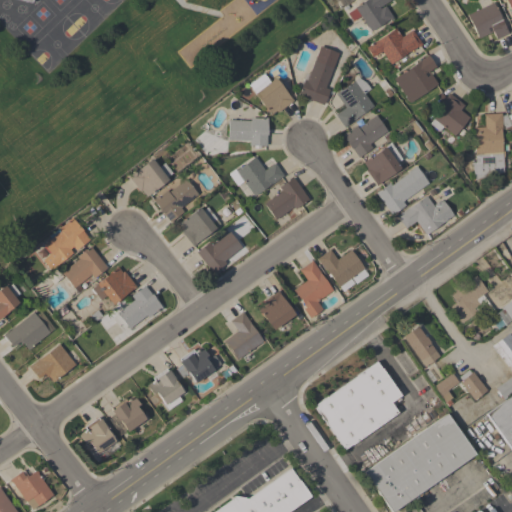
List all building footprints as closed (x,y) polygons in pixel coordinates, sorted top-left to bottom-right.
[(360,16),(352,21),(346,13),(354,8),(354,7),(364,0),(388,0),(379,7),(380,9),(384,5),(392,17),(370,31),(360,16)] [(481,8),(477,0),(491,0),(492,2),(507,34),(495,39),(492,32),(478,38),(466,15),(481,8)] [(411,30),(421,44),(417,47),(417,46),(390,64),(380,51),(372,57),(365,48),(394,28),(401,37),(411,30)] [(328,89),(323,105),(298,95),(304,79),(303,79),(305,73),(308,74),(314,60),(313,60),(317,51),(334,57),(331,66),(342,71),(332,91),(328,89)] [(437,84),(409,103),(407,101),(406,101),(404,97),(404,96),(393,79),(424,57),(424,56),(427,54),(435,67),(428,71),(437,84)] [(277,112),(276,110),(269,115),(253,94),(274,77),(289,97),(292,100),(277,112)] [(370,89),(363,93),(372,106),(355,118),(356,119),(343,127),(334,115),(344,107),(335,94),(358,77),(365,82),(370,89)] [(468,117),(453,136),(442,126),(438,131),(428,123),(440,109),(438,107),(449,93),(463,105),(460,110),(468,117)] [(475,162),(473,127),(483,126),(483,114),(500,113),(501,116),(506,114),(511,130),(511,133),(509,134),(508,130),(504,129),(499,118),(503,172),(473,180),(471,162),(475,162)] [(386,131),(369,144),(371,148),(357,157),(351,148),(350,149),(346,142),(341,134),(345,132),(346,132),(355,125),(357,128),(375,115),(386,131)] [(227,140),(228,120),(250,121),(250,118),(261,118),(261,117),(267,118),(266,146),(260,146),(260,148),(253,148),(253,145),(248,145),(249,141),(227,140)] [(375,184),(374,184),(368,175),(365,170),(366,168),(362,162),(384,147),(399,168),(379,183),(376,186),(375,184)] [(264,170),(274,163),(283,175),(254,196),(235,170),(254,156),(264,170)] [(158,167),(163,163),(172,173),(166,178),(167,180),(146,197),(141,190),(139,192),(128,177),(151,158),(158,167)] [(375,192),(389,183),(390,185),(408,173),(407,172),(415,166),(428,183),(402,201),(405,205),(391,215),(375,192)] [(275,220),(263,203),(281,190),(278,187),(292,177),(308,200),(294,209),(292,207),(275,220)] [(180,208),(183,212),(169,222),(152,200),(156,197),(156,198),(166,190),(168,192),(185,179),(197,194),(180,208)] [(433,207),(434,206),(433,205),(439,200),(440,202),(442,200),(452,215),(425,235),(415,221),(405,228),(396,216),(425,195),(433,207)] [(180,231),(182,230),(177,224),(198,207),(201,211),(206,207),(216,218),(211,223),(215,228),(192,246),(180,231)] [(43,244),(60,231),(58,229),(68,221),(67,220),(71,217),(89,240),(75,251),(72,247),(69,249),(72,253),(50,270),(42,260),(49,254),(42,247),(44,245),(43,244)] [(208,242),(211,245),(229,232),(241,247),(240,247),(244,252),(226,266),(224,264),(212,273),(195,252),(208,242)] [(107,268),(93,278),(90,275),(73,288),(61,272),(78,259),(76,257),(90,246),(107,268)] [(337,287),(316,258),(329,249),(336,259),(349,250),(363,268),(337,287)] [(306,280),(298,270),(311,260),(320,273),(319,273),(332,290),(316,302),(321,309),(309,318),(302,309),(305,307),(292,290),(306,280)] [(136,287),(132,291),(131,290),(112,305),(105,296),(100,300),(90,288),(117,267),(121,272),(123,271),(136,287)] [(455,292),(452,288),(461,281),(464,285),(470,281),(469,280),(475,275),(486,291),(475,299),(478,304),(473,308),(476,312),(461,323),(449,307),(455,302),(450,295),(455,292)] [(18,303),(0,317),(0,288),(4,285),(18,303)] [(133,300),(130,296),(144,285),(161,307),(148,318),(146,315),(128,329),(116,313),(133,300)] [(272,330),(256,308),(262,304),(261,302),(277,290),(280,294),(279,294),(294,315),(272,330)] [(511,319),(505,325),(499,316),(504,313),(500,307),(511,298),(511,319)] [(48,333),(31,346),(32,347),(27,350),(22,343),(20,344),(18,342),(11,347),(2,335),(32,312),(48,333)] [(236,331),(229,320),(241,312),(262,341),(236,359),(223,340),(236,331)] [(417,326),(425,337),(426,336),(430,342),(429,343),(438,356),(433,360),(434,362),(429,365),(428,363),(423,366),(402,336),(417,326)] [(508,333),(511,338),(511,392),(503,399),(494,388),(511,375),(490,346),(508,333)] [(74,364),(52,382),(48,376),(46,377),(44,374),(37,379),(27,366),(29,365),(30,366),(58,344),(74,364)] [(191,349),(193,352),(200,347),(209,358),(213,355),(219,364),(211,370),(216,376),(213,377),(212,376),(207,380),(204,376),(194,383),(188,373),(182,378),(177,371),(182,367),(178,362),(179,361),(178,359),(191,349)] [(344,449),(314,405),(356,375),(366,367),(366,368),(375,362),(380,368),(381,368),(400,395),(390,402),(397,412),(344,449)] [(164,405),(155,392),(152,394),(145,385),(152,380),(151,378),(165,368),(166,370),(167,369),(175,380),(174,380),(182,392),(164,405)] [(480,394),(481,395),(479,397),(478,396),(473,399),(470,395),(469,395),(464,388),(463,389),(462,387),(463,386),(459,381),(460,380),(458,377),(468,370),(470,373),(471,371),(482,385),(481,385),(485,390),(480,394)] [(451,373),(457,382),(446,390),(452,399),(445,404),(439,396),(439,395),(433,386),(451,373)] [(511,449),(511,450),(485,414),(511,394),(511,449)] [(119,436),(107,419),(114,414),(110,408),(123,398),(126,401),(132,396),(138,404),(136,406),(141,414),(145,411),(148,416),(136,425),(137,427),(133,430),(132,428),(127,432),(126,431),(119,436)] [(391,511),(363,472),(446,413),(474,453),(391,511)] [(97,417),(98,419),(99,419),(114,441),(96,454),(87,441),(84,443),(77,434),(85,429),(83,427),(97,417)] [(289,468),(298,480),(309,496),(286,511),(211,511),(234,496),(246,498),(289,468)] [(31,510),(25,501),(25,502),(10,481),(10,482),(8,480),(20,471),(25,478),(35,470),(37,473),(52,495),(31,510)] [(0,511),(0,489),(15,511),(0,511)]
